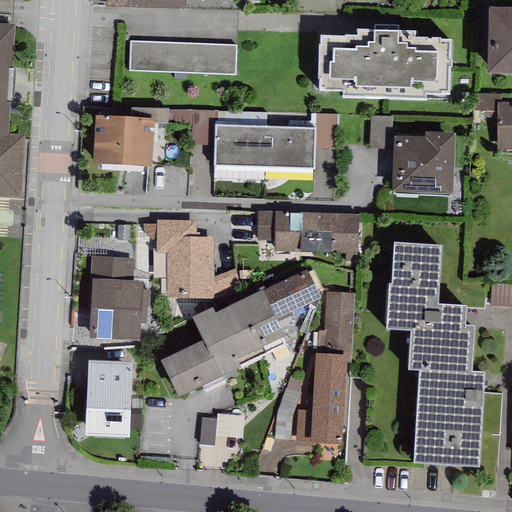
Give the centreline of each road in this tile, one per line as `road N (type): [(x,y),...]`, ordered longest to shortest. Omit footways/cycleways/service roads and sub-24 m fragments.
road 1 (residential): [(39,485),(64,0)]
road 2 (unknown): [(63,14),(369,18)]
road 3 (residential): [(39,485),(324,511)]
